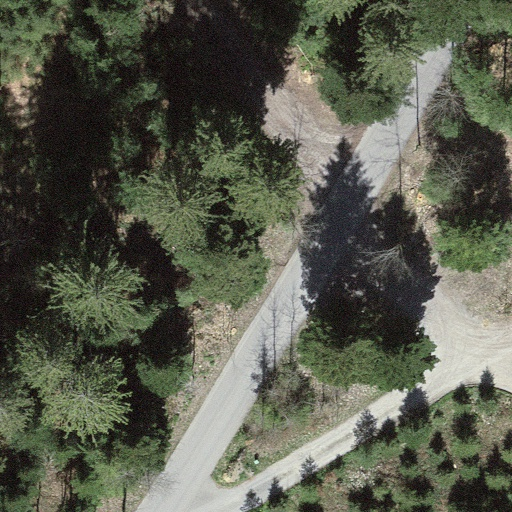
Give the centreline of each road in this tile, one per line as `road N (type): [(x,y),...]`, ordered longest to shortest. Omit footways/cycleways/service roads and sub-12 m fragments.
road 1 (unclassified): [(161,511),(332,238),(465,0)]
road 2 (track): [(186,0),(263,118),(345,215)]
road 3 (track): [(511,376),(332,238)]
